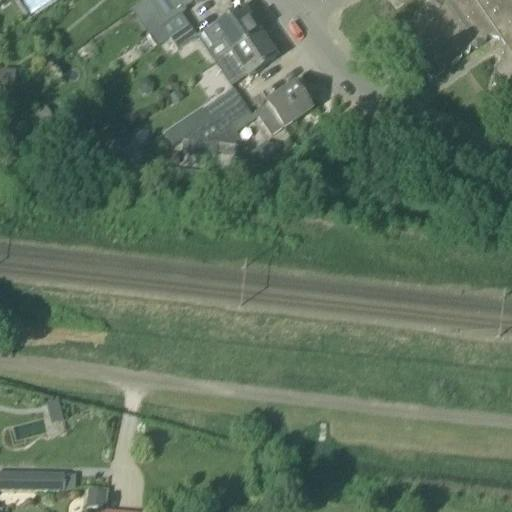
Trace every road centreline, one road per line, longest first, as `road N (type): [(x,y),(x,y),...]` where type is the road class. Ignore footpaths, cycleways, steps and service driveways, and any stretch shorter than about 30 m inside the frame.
road 1 (track): [(511,421),(0,363)]
road 2 (unclassified): [(511,155),(423,135),(347,82),(285,15)]
